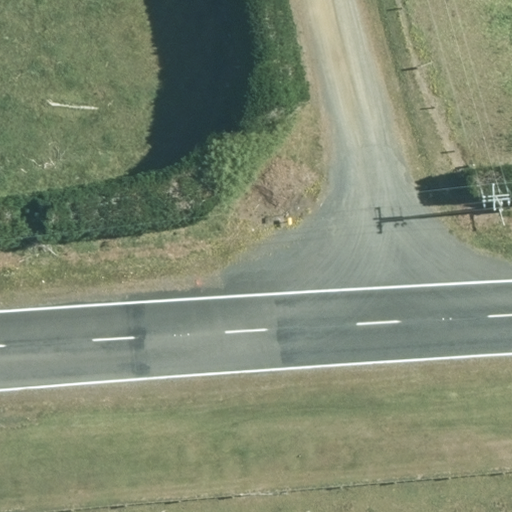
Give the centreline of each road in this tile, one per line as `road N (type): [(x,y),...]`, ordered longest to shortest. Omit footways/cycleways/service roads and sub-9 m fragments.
road 1 (unclassified): [(0,347),(397,321)]
road 2 (unclassified): [(397,321),(319,0)]
